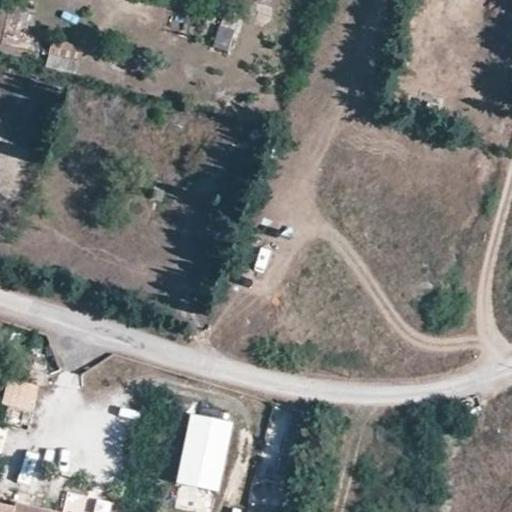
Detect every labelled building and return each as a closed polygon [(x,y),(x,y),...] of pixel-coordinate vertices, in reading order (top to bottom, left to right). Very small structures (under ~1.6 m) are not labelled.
[(8,0),(1,25),(14,29),(21,4),(10,0),(8,0)] [(228,56),(242,30),(224,20),(210,46),(228,56)] [(150,201),(161,205),(165,193),(155,188),(150,201)] [(35,413),(38,384),(6,380),(2,409),(35,413)] [(234,421),(191,412),(176,483),(219,492),(234,421)] [(58,511),(13,501),(12,506),(0,503),(0,511),(58,511)]
